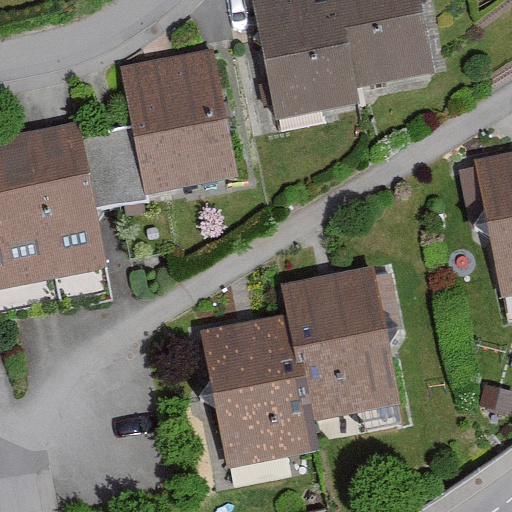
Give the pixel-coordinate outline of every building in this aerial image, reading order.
[(423,88),(409,0),(239,0),(260,134),(353,120),(350,99),(423,88)] [(229,192),(203,61),(115,78),(141,210),(229,192)] [(0,304),(102,282),(70,132),(0,147),(0,304)] [(511,166),(471,174),(498,310),(511,307),(511,166)] [(390,418),(370,279),(278,293),(284,335),(198,348),(219,484),(310,471),(304,431),(390,418)]
